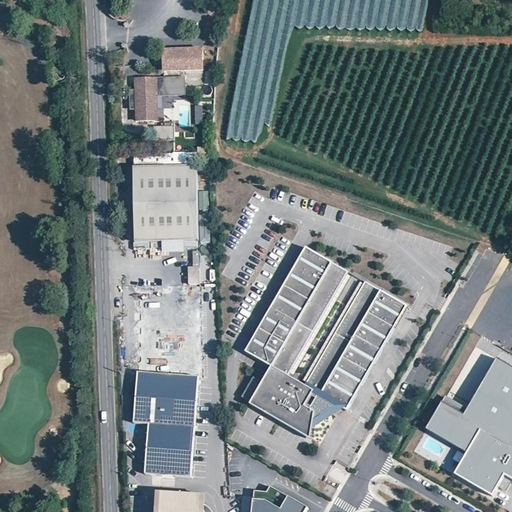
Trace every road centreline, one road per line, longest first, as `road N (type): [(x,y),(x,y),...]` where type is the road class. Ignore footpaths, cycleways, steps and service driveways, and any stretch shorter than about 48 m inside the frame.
road 1 (tertiary): [(112,511),(92,0)]
road 2 (unclassified): [(370,461),(492,253)]
